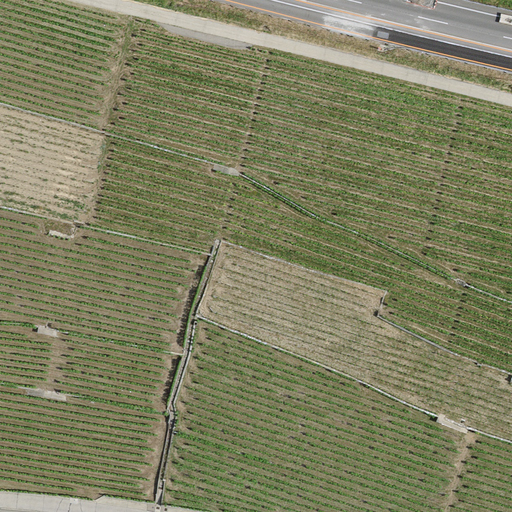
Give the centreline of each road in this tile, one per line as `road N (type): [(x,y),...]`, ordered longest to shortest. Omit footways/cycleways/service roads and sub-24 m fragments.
road 1 (track): [(511,100),(102,0)]
road 2 (motorway): [(344,0),(511,40)]
road 3 (unclassified): [(0,499),(124,511)]
